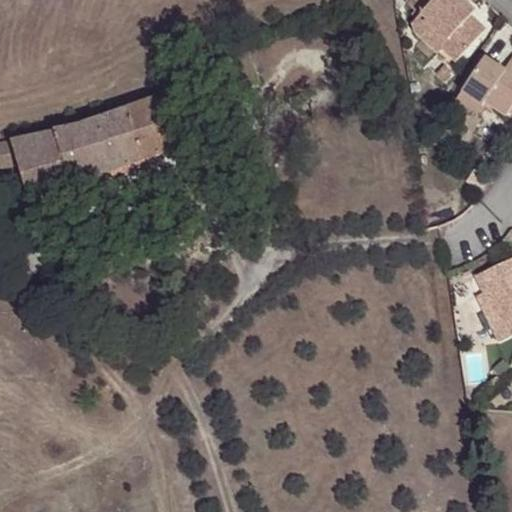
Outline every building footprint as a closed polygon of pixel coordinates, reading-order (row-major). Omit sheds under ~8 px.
[(456,60),(470,45),(455,31),(469,16),(474,11),(462,0),(434,0),(416,19),(419,34),(436,51),(441,46),(456,60)] [(455,31),(470,45),(484,31),(469,16),(455,31)] [(262,82),(252,54),(204,69),(213,99),(262,82)] [(462,92),(482,107),(484,108),(487,102),(506,116),(511,108),(511,70),(510,73),(486,58),(462,92)] [(196,110),(192,99),(198,97),(195,88),(157,102),(164,122),(196,110)] [(478,114),(482,107),(462,92),(458,99),(478,114)] [(157,102),(102,122),(86,127),(57,134),(69,185),(120,169),(174,151),(164,122),(157,102)] [(69,185),(57,134),(15,145),(0,146),(0,168),(0,170),(19,166),(27,198),(69,185)] [(69,185),(81,223),(132,207),(120,169),(69,185)] [(511,259),(477,276),(486,293),(501,325),(494,328),(501,343),(508,339),(511,336),(511,259)] [(486,293),(479,296),(494,328),(501,325),(486,293)]
